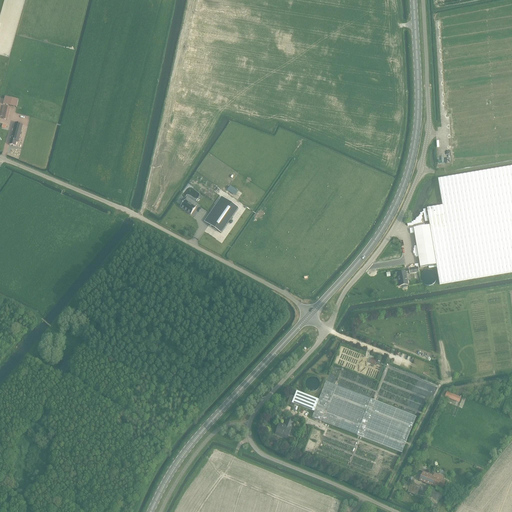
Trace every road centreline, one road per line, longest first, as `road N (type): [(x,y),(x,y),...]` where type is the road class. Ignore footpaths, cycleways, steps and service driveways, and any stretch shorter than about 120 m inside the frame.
road 1 (unclassified): [(309,315),(281,291),(131,212),(0,157)]
road 2 (secondary): [(309,315),(374,240),(408,170),(418,103),(413,0)]
road 3 (unclassified): [(396,511),(251,443),(253,413),(326,331)]
road 4 (secondary): [(150,511),(190,444),(309,315)]
road 5 (unclassified): [(326,331),(344,291),(396,224),(419,172),(428,117)]
road 6 (track): [(50,326),(133,227)]
